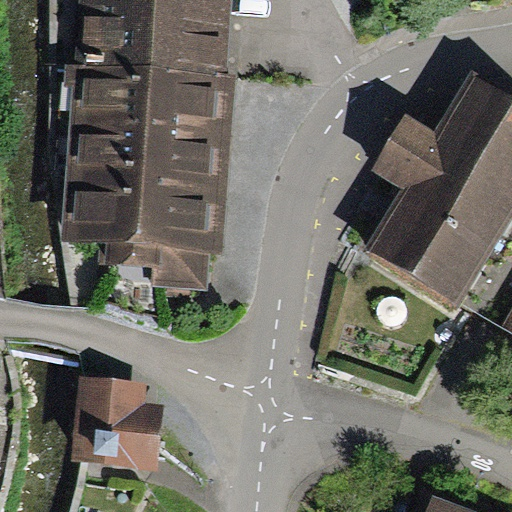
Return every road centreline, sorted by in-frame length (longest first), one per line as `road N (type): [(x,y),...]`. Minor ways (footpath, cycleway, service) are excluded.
road 1 (unclassified): [(361,93),(326,130),(300,187),(266,398)]
road 2 (residential): [(0,315),(126,341),(266,398)]
road 3 (residential): [(266,398),(511,468)]
road 4 (unclassified): [(511,46),(422,63),(361,93)]
